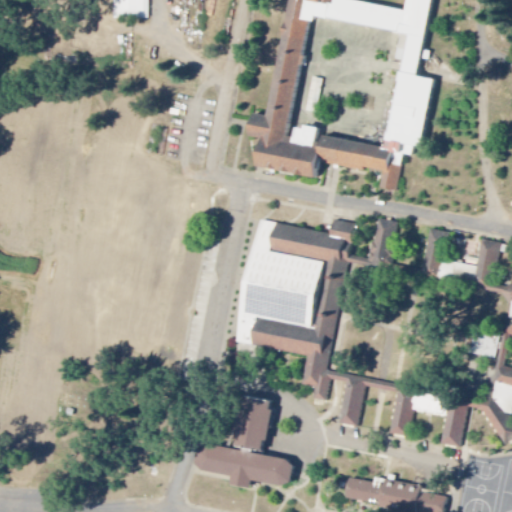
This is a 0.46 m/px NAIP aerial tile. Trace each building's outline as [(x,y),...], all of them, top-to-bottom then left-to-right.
[(114,0),(114,18),(150,19),(149,0),(114,0)] [(346,0),(408,11),(410,0),(439,0),(425,77),(441,82),(425,147),(405,161),(399,193),(381,189),(385,173),(329,165),(325,182),(260,167),(264,144),(249,140),(253,114),(270,117),(290,0),(346,0)] [(309,360),(304,384),(319,390),(317,399),(331,401),(334,380),(349,385),(341,424),(361,427),(368,387),(397,393),(391,431),(409,437),(417,411),(447,417),(444,445),(466,449),(473,408),(488,413),(508,446),(511,443),(511,367),(510,367),(511,354),(511,284),(508,287),(496,284),(505,244),(483,240),(480,268),(446,260),(452,235),(431,228),(424,272),(395,266),(402,223),(377,220),(370,257),(350,254),(348,267),(331,263),(318,329),(309,360)] [(277,253),(281,224),(352,239),(350,254),(348,267),(331,263),(277,253)] [(262,250),(277,253),(331,263),(318,329),(264,318),(247,314),(262,250)] [(256,347),(309,360),(318,329),(264,318),(256,347)] [(277,407),(267,454),(303,461),(297,489),(260,481),(258,491),(234,485),(235,477),(198,469),(204,443),(241,451),(251,402),(277,407)] [(351,480),(350,501),(410,511),(444,511),(448,496),(351,480)]
